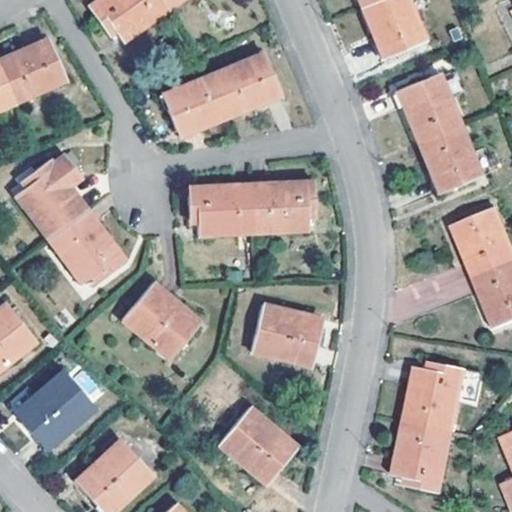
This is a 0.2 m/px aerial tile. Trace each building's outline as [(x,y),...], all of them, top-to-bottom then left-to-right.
[(95,0),(87,6),(94,17),(100,13),(107,23),(119,41),(166,9),(159,0),(95,0)] [(159,0),(166,9),(178,0),(159,0)] [(365,0),(359,2),(381,54),(414,41),(403,16),(412,12),(407,0),(365,0)] [(403,16),(414,41),(423,37),(412,12),(403,16)] [(94,17),(101,27),(107,23),(100,13),(94,17)] [(45,39),(21,49),(25,59),(49,49),(45,39)] [(64,81),(49,49),(25,59),(21,49),(0,57),(0,71),(13,103),(64,81)] [(263,52),(235,63),(239,72),(267,62),(263,52)] [(279,93),(267,62),(239,72),(235,63),(211,73),(229,114),(279,93)] [(0,71),(0,109),(13,103),(0,71)] [(437,101),(448,97),(437,72),(427,76),(437,101)] [(161,94),(174,125),(198,115),(202,125),(229,114),(211,73),(161,94)] [(396,88),(416,139),(458,122),(448,97),(437,101),(427,76),(396,88)] [(198,115),(174,125),(178,134),(202,125),(198,115)] [(416,139),(437,190),(468,177),(458,153),(469,148),(458,122),(416,139)] [(458,153),(468,177),(479,173),(469,148),(458,153)] [(48,161),(33,172),(38,178),(23,190),(16,195),(48,239),(86,210),(69,188),(81,179),(63,154),(50,164),(48,161)] [(15,179),(23,190),(38,178),(33,172),(30,168),(15,179)] [(305,196),(312,195),(311,180),(250,183),(253,232),(306,229),(305,209),(305,196)] [(196,201),(197,213),(199,234),(253,232),(250,183),(188,187),(189,201),(196,201)] [(305,196),(305,209),(313,209),(312,195),(305,196)] [(196,201),(189,201),(190,214),(197,213),(196,201)] [(494,235),(505,231),(495,206),(485,210),(494,235)] [(77,260),(94,282),(123,260),(86,210),(48,239),(69,266),(77,260)] [(494,235),(485,210),(453,222),(473,272),(511,255),(511,248),(505,231),(494,235)] [(511,255),(473,272),(494,325),(511,317),(511,255)] [(86,288),(94,282),(77,260),(69,266),(86,288)] [(167,359),(190,331),(172,313),(177,306),(153,285),(122,319),(167,359)] [(0,369),(35,341),(6,305),(0,309),(0,369)] [(261,305),(252,351),(310,363),(318,327),(292,321),(294,311),(261,305)] [(172,313),(190,331),(196,323),(177,306),(172,313)] [(320,317),(294,311),(292,321),(318,327),(320,317)] [(438,363),(436,371),(449,373),(450,365),(438,363)] [(406,420),(452,429),(465,368),(450,365),(449,373),(436,371),(417,367),(406,420)] [(41,403),(21,419),(46,448),(94,408),(62,372),(35,395),(41,403)] [(14,412),(21,419),(41,403),(35,395),(14,412)] [(266,482),(289,454),(269,437),(276,429),(251,407),(220,442),(266,482)] [(425,480),(424,488),(439,492),(452,429),(406,420),(394,474),(413,478),(425,480)] [(269,437),(289,454),(296,446),(276,429),(269,437)] [(100,469),(81,487),(102,511),(110,511),(153,475),(121,439),(94,462),(100,469)] [(74,479),(81,487),(100,469),(94,462),(74,479)] [(413,478),(412,485),(424,488),(425,480),(413,478)] [(185,511),(178,503),(167,511),(185,511)]
